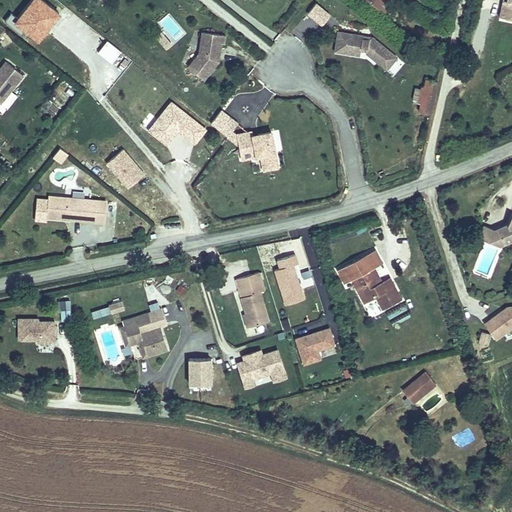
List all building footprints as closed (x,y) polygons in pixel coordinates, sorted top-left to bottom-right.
[(511,0),(495,0),(494,8),(511,11),(511,0)] [(305,14),(320,27),(330,15),(315,2),(305,14)] [(159,24),(163,28),(154,37),(167,50),(186,33),(169,14),(159,24)] [(391,51),(373,35),(370,38),(364,37),(364,34),(339,29),(335,49),(360,53),(361,45),(367,46),(367,51),(381,63),(391,51)] [(219,53),(220,42),(223,43),(224,34),(202,31),(198,52),(187,66),(203,79),(217,61),(215,59),(216,52),(219,53)] [(0,39),(0,46),(3,49),(13,40),(7,34),(0,39)] [(386,68),(397,55),(391,51),(381,63),(386,68)] [(24,76),(7,62),(0,71),(0,103),(1,104),(24,76)] [(417,86),(414,102),(417,102),(415,110),(429,112),(436,80),(422,78),(420,87),(417,86)] [(279,161),(274,131),(261,134),(261,137),(256,138),(255,135),(255,131),(239,134),(244,159),(263,155),(264,164),(279,161)] [(99,158),(109,151),(103,143),(94,150),(99,158)] [(60,164),(68,154),(59,147),(51,158),(60,164)] [(144,174),(122,149),(106,163),(128,188),(144,174)] [(280,167),(279,161),(264,164),(266,170),(280,167)] [(98,201),(48,196),(46,218),(96,222),(98,201)] [(106,201),(98,201),(96,222),(105,222),(106,201)] [(499,232),(495,240),(500,242),(511,237),(511,213),(507,223),(502,225),(503,230),(499,232)] [(482,233),(495,240),(499,232),(503,230),(502,225),(496,228),(487,224),(482,233)] [(383,285),(374,268),(382,264),(375,250),(338,270),(345,283),(352,279),(365,303),(375,297),(383,311),(401,301),(391,282),(383,285)] [(296,265),(299,278),(310,275),(305,253),(299,255),(301,264),(296,265)] [(304,299),(294,264),(298,263),(295,254),(277,259),(280,268),(275,270),(286,304),(304,299)] [(261,271),(236,278),(250,325),(268,319),(260,292),(266,290),(261,271)] [(110,315),(124,311),(120,300),(106,304),(110,315)] [(385,312),(391,326),(411,317),(404,303),(385,312)] [(511,306),(507,307),(484,324),(495,339),(511,326),(511,306)] [(71,319),(68,308),(58,310),(60,321),(71,319)] [(120,319),(122,326),(126,344),(138,342),(142,357),(163,351),(156,326),(138,330),(136,324),(147,321),(144,312),(120,319)] [(55,341),(55,321),(38,321),(38,318),(19,318),(19,339),(41,339),(41,341),(55,341)] [(126,344),(122,326),(115,328),(119,346),(126,344)] [(338,353),(330,328),(296,338),(304,364),(338,353)] [(482,329),(479,340),(487,342),(490,332),(482,329)] [(287,377),(278,350),(262,355),(261,350),(243,356),(245,360),(246,363),(239,365),(246,387),(255,384),(253,378),(270,373),(273,381),(287,377)] [(211,384),(211,358),(189,358),(190,384),(211,384)] [(409,404),(423,394),(419,388),(431,379),(425,372),(400,391),(409,404)] [(419,388),(423,394),(435,384),(431,379),(419,388)]
